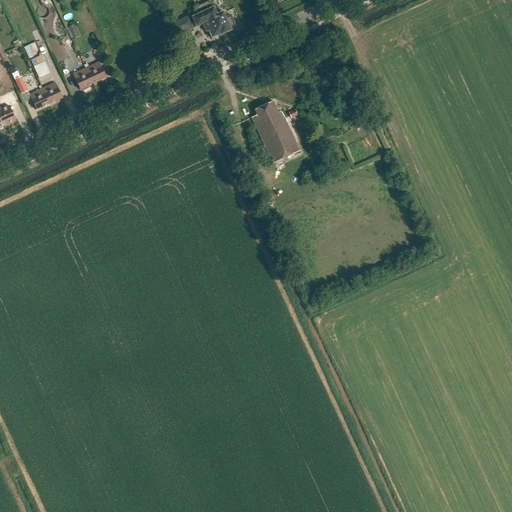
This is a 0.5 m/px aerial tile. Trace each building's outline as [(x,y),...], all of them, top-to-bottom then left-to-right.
[(216,17),(213,9),(210,2),(195,9),(198,16),(193,19),(197,27),(202,24),(205,30),(207,28),(212,39),(214,38),(215,39),(218,37),(219,36),(221,35),(230,31),(230,30),(236,27),(231,16),(225,19),(222,14),(216,17)] [(192,29),(187,18),(172,25),(177,36),(192,29)] [(69,27),(74,38),(82,34),(77,24),(69,27)] [(33,57),(41,76),(51,72),(38,41),(27,45),(31,58),(33,57)] [(86,69),(93,84),(106,78),(99,63),(86,69)] [(73,75),(80,91),(93,84),(86,69),(73,75)] [(12,82),(19,96),(26,92),(19,78),(12,82)] [(42,90),(49,105),(62,99),(55,84),(42,90)] [(29,96),(36,111),(49,105),(42,90),(29,96)] [(255,111),(257,116),(251,119),(273,164),(300,152),(281,112),(278,114),(273,102),(255,111)] [(0,106),(0,121),(3,127),(16,121),(9,107),(3,110),(1,106),(0,106)] [(291,119),(298,116),(295,110),(288,113),(291,119)]
